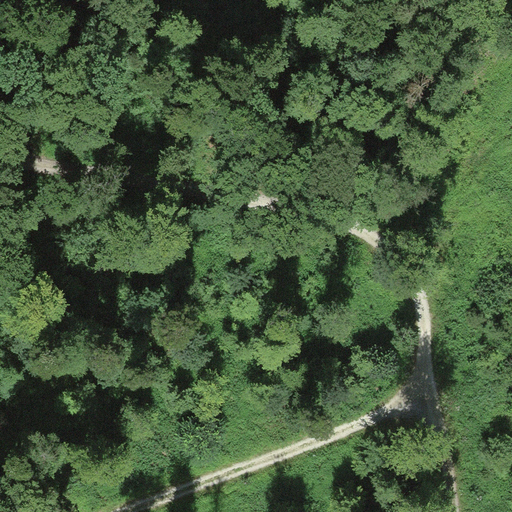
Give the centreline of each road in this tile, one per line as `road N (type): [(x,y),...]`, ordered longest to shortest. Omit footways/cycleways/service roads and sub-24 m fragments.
road 1 (track): [(442,511),(424,392),(420,291),(391,255),(344,223),(0,158)]
road 2 (track): [(424,392),(116,511)]
